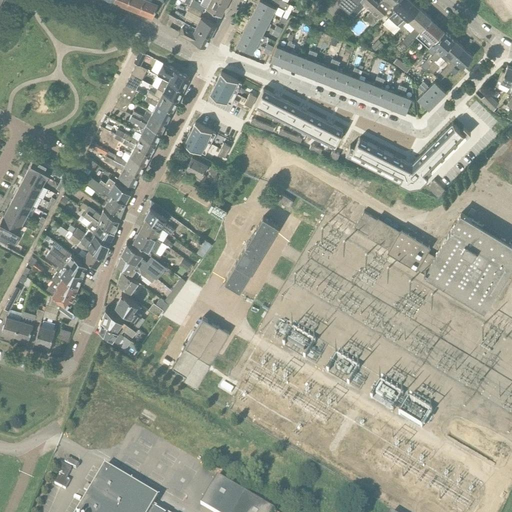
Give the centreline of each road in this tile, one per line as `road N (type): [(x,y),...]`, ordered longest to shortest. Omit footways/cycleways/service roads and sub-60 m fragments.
road 1 (residential): [(208,63),(124,230),(68,369),(48,372),(0,357)]
road 2 (residential): [(214,53),(420,131),(505,50)]
road 3 (residential): [(72,0),(208,63)]
